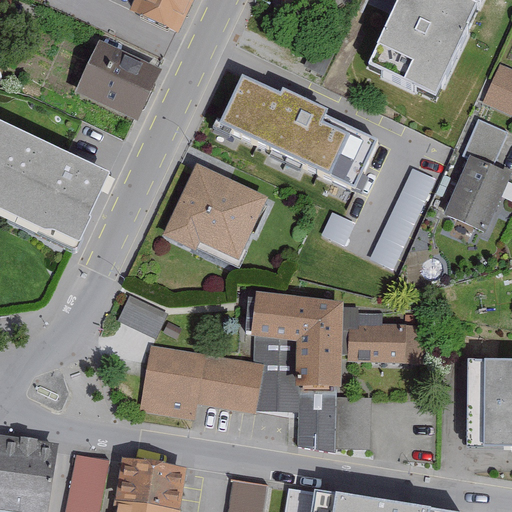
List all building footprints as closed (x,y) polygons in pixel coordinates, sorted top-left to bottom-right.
[(195,0),(137,0),(131,12),(180,36),(195,0)] [(400,0),(371,64),(434,93),(476,0),(400,0)] [(159,78),(100,52),(77,102),(137,128),(159,78)] [(511,76),(501,71),(485,106),(511,119),(511,76)] [(236,83),(210,139),(334,202),(360,145),(236,83)] [(80,119),(69,142),(118,164),(129,141),(80,119)] [(106,175),(0,126),(0,207),(75,242),(106,175)] [(507,140),(477,127),(463,160),(470,163),(444,222),(485,240),(511,182),(492,173),(507,140)] [(398,267),(438,175),(412,164),(373,257),(398,267)] [(238,268),(269,206),(197,171),(161,243),(193,258),(198,248),(238,268)] [(333,209),(322,233),(346,243),(356,220),(333,209)] [(121,320),(160,335),(170,308),(131,293),(121,320)] [(298,415),(297,451),(335,456),(335,452),(369,452),(370,402),(336,401),(336,391),(341,391),(342,307),(255,297),(250,343),(254,343),(254,368),(150,351),(139,417),(194,426),(197,409),(255,419),(256,414),(298,415)] [(356,327),(350,327),(347,367),(421,371),(423,331),(380,329),(381,318),(356,317),(356,327)] [(511,367),(468,366),(467,453),(511,453),(511,367)] [(47,511),(56,450),(0,442),(0,511),(47,511)] [(179,511),(185,473),(121,464),(113,511),(100,511),(107,467),(73,462),(66,511),(263,511),(266,489),(232,484),(227,511),(179,511)] [(284,511),(436,511),(288,489),(284,511)]
